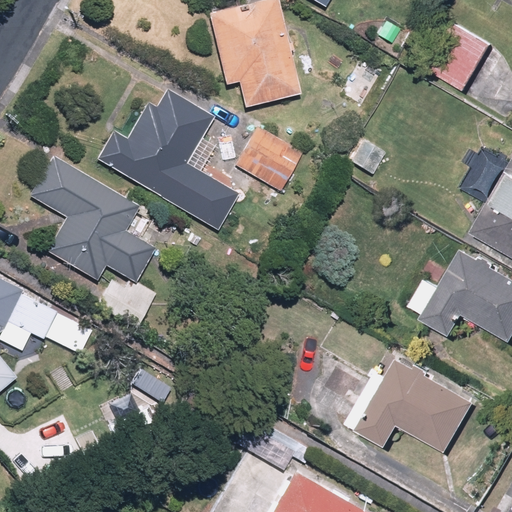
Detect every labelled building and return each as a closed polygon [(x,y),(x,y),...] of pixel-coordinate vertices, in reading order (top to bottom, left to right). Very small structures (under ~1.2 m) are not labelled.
[(269,0),(265,0),(197,14),(213,87),(231,84),(236,107),(289,96),(269,0)] [(294,0),(316,12),(322,0),(294,0)] [(461,95),(488,46),(448,24),(422,73),(461,95)] [(206,118),(160,90),(149,110),(142,106),(121,142),(106,133),(89,161),(209,231),(232,192),(198,172),(213,146),(196,136),(206,118)] [(247,130),(228,168),(275,192),(294,154),(247,130)] [(368,178),(383,155),(360,140),(345,163),(368,178)] [(511,155),(504,169),(486,158),(464,196),(484,208),(468,234),(511,260),(511,155)] [(131,206),(47,157),(26,194),(62,214),(41,252),(89,279),(95,268),(108,275),(91,306),(130,328),(148,296),(127,284),(148,247),(117,230),(131,206)] [(511,328),(511,289),(452,255),(434,290),(420,282),(404,311),(417,318),(413,324),(443,341),(455,321),(501,347),(511,328)] [(21,291),(0,282),(0,389),(13,380),(6,370),(6,369),(6,367),(6,366),(6,365),(6,364),(6,362),(6,361),(7,360),(7,359),(7,358),(8,356),(8,355),(9,354),(9,353),(10,352),(11,351),(11,350),(12,349),(13,348),(14,347),(15,346),(16,345),(17,344),(17,343),(18,343),(19,342),(20,341),(22,341),(23,340),(24,340),(25,339),(26,339),(27,338),(28,338),(30,337),(39,341),(51,313),(18,299),(21,291)] [(466,407),(393,367),(383,361),(342,434),(379,454),(392,429),(439,455),(466,407)] [(357,511),(282,471),(260,511),(357,511)]
